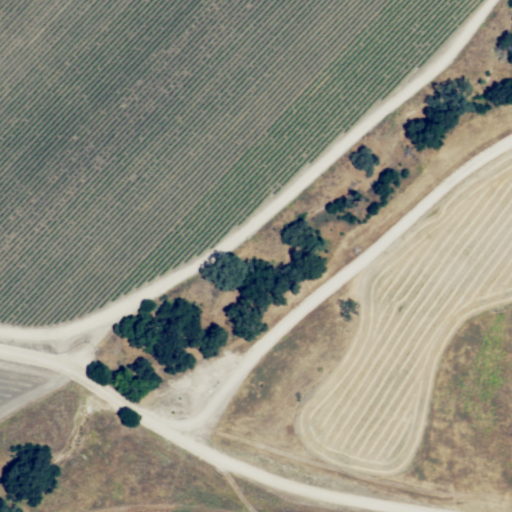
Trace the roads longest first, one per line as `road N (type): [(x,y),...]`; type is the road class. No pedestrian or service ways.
road 1 (residential): [(65,364),(308,164),(483,0)]
road 2 (residential): [(428,511),(263,480),(147,419),(76,369),(0,349)]
road 3 (track): [(180,438),(298,311),(456,176),(511,140)]
